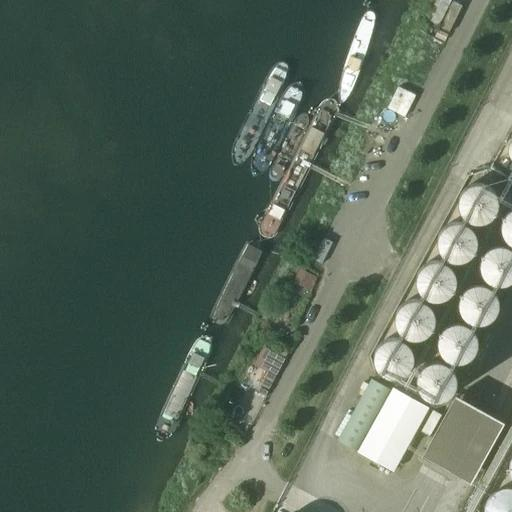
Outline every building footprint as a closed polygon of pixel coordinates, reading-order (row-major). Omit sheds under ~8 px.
[(370,0),(369,0),(256,227),(281,243),(394,17),(370,0)] [(370,0),(394,17),(402,0),(370,0)] [(458,201),(458,203),(458,206),(459,208),(459,211),(461,213),(462,215),(463,217),(465,219),(467,220),(470,221),(472,222),(474,223),(477,223),(479,223),(482,223),(484,222),(487,221),(489,220),(491,219),(493,217),(494,215),(496,213),(497,211),(497,208),(498,206),(498,203),(498,201),(497,198),(497,196),(496,194),(494,191),(493,190),(491,188),(489,186),(487,185),(484,184),(482,184),(479,183),(477,183),(474,184),(472,184),(470,185),(467,186),(465,188),(464,190),(462,192),(461,194),(459,196),(459,198),(458,201)] [(501,222),(501,225),(501,227),(502,230),(503,232),(504,234),(505,237),(507,239),(508,240),(510,242),(511,242),(511,207),(510,208),(508,209),(507,211),(505,213),(504,215),(503,217),(502,220),(501,222)] [(437,239),(437,242),(437,244),(438,247),(438,249),(440,252),(441,254),(443,256),(444,257),(446,259),(449,260),(451,261),(453,262),(456,262),(458,262),(461,262),(463,261),(466,260),(468,259),(470,257),(472,256),(473,254),(475,252),(476,249),(477,247),(477,244),(477,242),(477,239),(477,237),(476,234),(475,232),(473,230),(472,228),(470,226),(468,225),(466,224),(463,223),(461,222),(458,222),(456,222),(453,222),(451,223),(449,224),(446,225),(444,226),(443,228),(441,230),(440,232),(438,234),(438,237),(437,239)] [(215,308),(205,327),(230,343),(255,295),(281,243),(256,227),(215,308)] [(479,258),(479,260),(479,263),(479,265),(480,268),(481,270),(483,272),(484,274),(486,276),(488,277),(490,279),(493,279),(495,280),(498,280),(500,280),(503,280),(505,279),(507,279),(510,277),(511,276),(511,275),(511,245),(510,244),(507,242),(505,241),(503,241),(500,240),(498,241),(495,241),(493,241),(490,242),(488,244),(486,245),(484,247),(483,249),(481,251),(480,253),(479,255),(479,258)] [(416,278),(416,281),(416,283),(417,286),(417,288),(418,290),(420,292),(421,294),(423,296),(425,298),(427,299),(430,300),(432,300),(435,301),(437,301),(440,300),(442,300),(445,299),(447,298),(449,296),(451,294),(452,292),(454,290),(455,288),(456,286),(456,283),(456,281),(456,278),(456,276),(455,273),(454,271),(452,269),(451,267),(449,265),(447,264),(445,262),(442,261),(440,261),(437,260),(435,260),(432,261),(430,261),(427,262),(425,264),(423,265),(421,267),(420,269),(418,271),(417,273),(417,276),(416,278)] [(311,287),(316,277),(300,269),(295,279),(311,287)] [(459,298),(459,301),(459,303),(460,306),(460,308),(461,311),(463,313),(464,315),(466,316),(468,318),(470,319),(473,320),(475,321),(478,321),(480,321),(483,321),(485,320),(487,319),(490,318),(492,316),(494,315),(495,313),(496,311),(498,308),(498,306),(499,303),(499,301),(499,298),(498,296),(497,294),(496,291),(495,289),(493,287),(492,286),(490,284),(487,283),(485,282),(483,281),(480,281),(478,281),(475,281),(473,282),(470,283),(468,284),(466,286),(464,287),(463,289),(461,291),(460,294),(460,296),(459,298)] [(395,317),(395,319),(395,322),(395,324),(396,327),(397,329),(399,331),(400,333),(402,335),(404,336),(406,337),(409,338),(411,339),(414,339),(416,339),(419,339),(421,338),(424,337),(426,336),(428,335),(430,333),(431,331),(433,329),(434,327),(435,324),(435,322),(435,319),(435,317),(435,314),(434,312),(433,309),(431,307),(430,305),(428,304),(426,302),(424,301),(421,300),(419,299),(416,299),(414,299),(411,299),(409,300),(406,301),(404,302),(402,304),(400,305),(399,307),(397,309),(396,312),(396,314),(395,317)] [(438,340),(438,342),(438,345),(439,347),(440,349),(441,352),(442,354),(444,356),(445,357),(447,359),(450,360),(452,361),(454,362),(457,362),(459,362),(462,362),(464,361),(467,360),(469,359),(471,357),(473,356),(474,354),(476,352),(477,349),(478,347),(478,345),(478,342),(478,340),(478,337),(477,335),(476,332),(474,330),(473,328),(471,327),(469,325),(467,324),(464,323),(462,322),(459,322),(457,322),(454,322),(452,323),(450,324),(447,325),(445,327),(444,328),(442,330),(441,332),(440,335),(439,337),(438,340)] [(205,327),(161,414),(186,430),(230,343),(205,327)] [(374,355),(374,358),(374,360),(374,363),(375,365),(376,368),(378,370),(379,372),(381,373),(383,375),(385,376),(388,377),(390,378),(393,378),(395,378),(398,378),(400,377),(403,376),(405,375),(407,373),(409,372),(410,370),(412,368),(413,365),(413,363),(414,360),(414,358),(414,355),(413,353),(413,350),(412,348),(410,346),(409,344),(407,342),(405,341),(403,340),(400,339),(398,338),(395,338),(393,338),(390,338),(388,339),(385,340),(383,341),(381,342),(379,344),(378,346),(376,348),(375,350),(374,353),(374,355)] [(279,348),(260,385),(269,389),(288,352),(279,348)] [(412,373),(412,375),(412,378),(413,380),(414,383),(415,385),(416,387),(418,389),(420,391),(422,392),(424,393),(426,394),(428,395),(431,395),(433,395),(436,395),(438,394),(441,393),(443,392),(445,391),(447,389),(448,387),(450,385),(451,383),(452,380),(452,378),(452,375),(452,373),(452,370),(451,368),(450,366),(448,364),(447,362),(445,360),(443,358),(441,357),(438,356),(436,356),(434,355),(431,355),(429,356),(426,356),(424,357),(422,358),(420,360),(418,362),(416,364),(415,366),(414,368),(413,370),(412,373)] [(356,450),(390,390),(371,379),(338,440),(356,450)] [(394,387),(358,451),(393,471),(429,406),(394,387)] [(451,396),(420,457),(471,483),(502,422),(451,396)] [(511,511),(511,488),(510,488),(507,487),(505,487),(502,488),(499,488),(496,489),(494,490),(491,492),(489,493),(487,495),(486,497),(484,500),(483,502),(482,505),(481,508),(481,510),(480,511),(511,511)]
